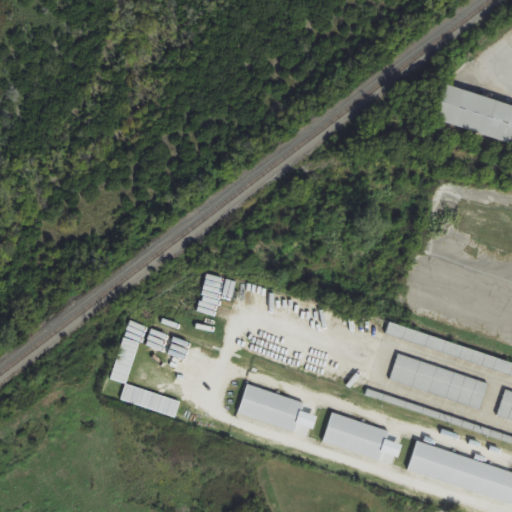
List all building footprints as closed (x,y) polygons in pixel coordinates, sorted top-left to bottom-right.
[(511,106),(446,86),(435,121),(511,144),(511,106)] [(390,382),(481,409),(489,382),(398,356),(390,382)] [(305,403),(248,386),(239,416),(295,433),(305,403)] [(497,418),(511,422),(511,393),(505,392),(497,418)] [(324,444),(381,461),(389,431),(332,414),(324,444)] [(407,473),(511,504),(511,472),(416,443),(407,473)]
